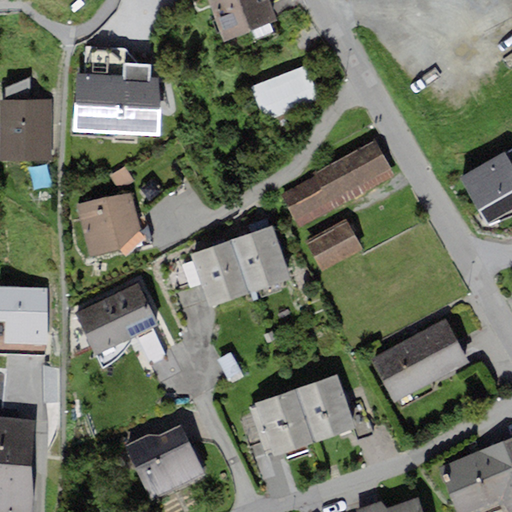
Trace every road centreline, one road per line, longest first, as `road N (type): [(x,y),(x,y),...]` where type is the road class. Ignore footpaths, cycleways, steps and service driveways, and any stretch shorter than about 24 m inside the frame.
road 1 (residential): [(474,267),(316,0)]
road 2 (residential): [(511,407),(421,455),(256,511)]
